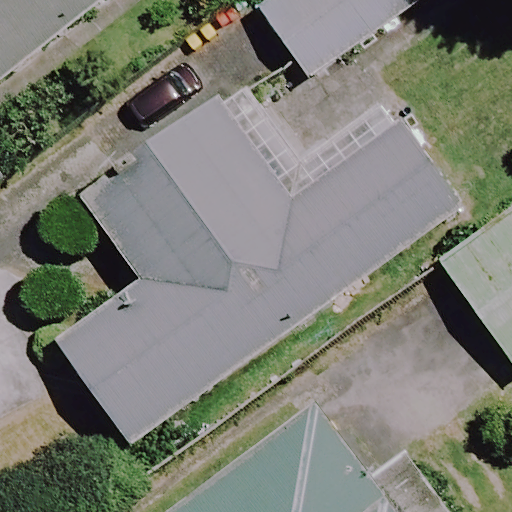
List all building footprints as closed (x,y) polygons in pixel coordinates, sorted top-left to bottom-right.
[(0,0),(0,96),(122,0),(0,0)] [(440,0),(292,0),(262,21),(312,91),(440,0)] [(249,94),(83,214),(142,296),(58,357),(133,459),(463,219),(387,114),(337,151),(306,173),(249,94)] [(511,225),(442,276),(511,374),(511,225)] [(457,511),(412,450),(367,483),(316,415),(186,511),(457,511)]
